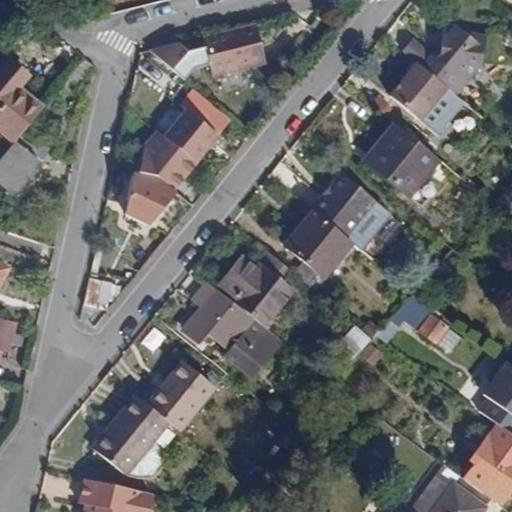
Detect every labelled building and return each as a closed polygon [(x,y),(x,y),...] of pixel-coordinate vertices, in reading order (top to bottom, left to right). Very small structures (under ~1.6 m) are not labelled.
[(255,23),(203,36),(212,76),(265,63),(255,23)] [(453,28),(445,27),(441,53),(438,57),(433,53),(423,66),(447,86),(458,73),(467,79),(482,60),(487,34),(465,30),(457,23),(453,28)] [(414,37),(404,50),(418,61),(423,66),(433,53),(414,37)] [(66,78),(77,87),(95,64),(83,55),(66,78)] [(0,125),(16,138),(27,125),(44,103),(21,84),(31,72),(13,57),(0,72),(0,125)] [(391,94),(436,131),(463,99),(447,86),(423,66),(418,61),(391,94)] [(166,136),(199,162),(220,134),(188,109),(166,136)] [(409,197),(441,158),(396,121),(364,160),(409,197)] [(0,157),(0,179),(16,193),(43,160),(41,158),(51,146),(27,125),(16,138),(0,157)] [(136,170),(127,211),(151,222),(179,191),(161,175),(136,170)] [(315,209),(347,235),(354,242),(362,248),(392,213),(343,171),(312,207),(315,209)] [(511,183),(495,203),(511,215),(511,183)] [(325,278),(354,242),(347,235),(315,209),(284,246),(304,263),(296,273),(323,295),(332,285),(325,278)] [(256,317),(265,325),(294,290),(280,278),(289,267),(266,247),(256,260),(265,267),(262,271),(245,256),(223,283),(240,298),(237,302),(256,317)] [(0,282),(9,266),(0,261),(0,282)] [(86,302),(107,307),(113,280),(92,275),(86,302)] [(225,353),(254,377),(283,340),(265,325),(256,317),(254,320),(208,282),(195,297),(203,304),(184,328),(199,340),(203,335),(209,341),(215,335),(230,347),(225,353)] [(437,342),(449,326),(439,319),(444,313),(415,292),(384,327),(382,329),(391,336),(404,318),(437,342)] [(0,343),(11,346),(17,319),(0,314),(0,343)] [(382,329),(384,327),(370,317),(362,327),(375,338),(382,329)] [(334,349),(350,362),(372,338),(356,324),(334,349)] [(373,343),(362,353),(373,366),(384,356),(373,343)] [(168,422),(181,432),(217,386),(184,359),(148,404),(168,422)] [(511,365),(506,360),(480,395),(485,399),(477,409),(511,434),(511,435),(511,365)] [(324,394),(335,382),(313,365),(303,377),(324,394)] [(97,446),(126,472),(168,422),(148,404),(135,394),(114,419),(118,422),(97,446)] [(93,443),(97,446),(118,422),(114,419),(93,443)] [(500,504),(511,488),(511,435),(511,434),(485,470),(476,463),(465,478),(500,504)] [(265,494),(272,486),(261,476),(254,483),(265,494)] [(150,511),(155,494),(87,477),(82,501),(87,502),(92,503),(91,511),(89,511),(150,511)] [(482,511),(486,507),(453,481),(445,492),(431,481),(412,507),(418,511),(482,511)] [(84,511),(89,511),(91,511),(92,503),(87,502),(84,511)] [(410,511),(399,503),(392,511),(410,511)]
